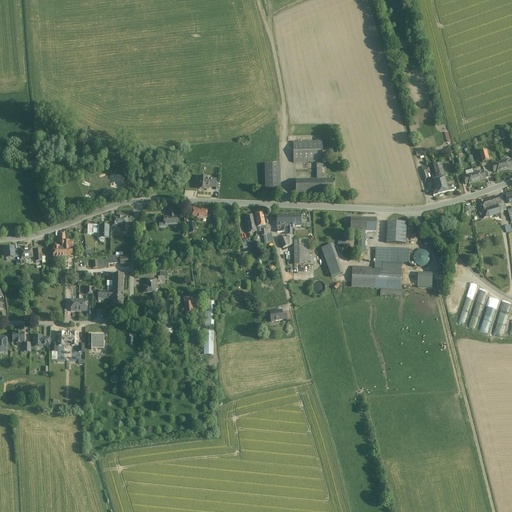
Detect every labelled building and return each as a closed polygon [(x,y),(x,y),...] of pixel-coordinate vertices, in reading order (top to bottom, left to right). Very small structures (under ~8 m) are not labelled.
[(324,94),(286,99),(287,144),(293,144),(322,144),(338,143),(324,94)] [(322,144),(293,144),(293,165),(316,165),(322,165),(322,144)] [(487,153),(480,155),(483,165),(490,163),(487,153)] [(511,162),(509,163),(509,162),(502,164),(505,173),(511,171),(511,170),(511,169),(511,162)] [(502,164),(495,166),(495,167),(492,168),(494,175),(497,174),(497,175),(505,173),(502,164)] [(277,167),(264,167),(265,192),(277,192),(277,167)] [(441,167),(434,168),(438,183),(434,184),(437,193),(432,194),(434,199),(439,197),(440,197),(440,198),(441,198),(442,199),(443,198),(444,196),(454,193),(453,188),(448,190),(441,167)] [(426,171),(422,172),(425,184),(429,183),(427,176),(431,175),(429,170),(426,171)] [(481,174),(474,176),(476,185),(484,183),(483,182),(486,181),(484,174),(481,175),(481,174)] [(467,178),(467,179),(464,180),(466,186),(466,187),(469,186),(469,187),(476,185),(474,176),(467,178)] [(206,180),(205,180),(205,188),(205,189),(211,189),(211,188),(216,189),(216,185),(216,181),(206,180)] [(316,182),(296,183),(295,183),(295,197),(320,197),(319,182),(316,182)] [(322,182),(319,182),(320,197),(333,196),(332,182),(322,182)] [(499,199),(479,206),(481,213),(487,211),(498,207),(498,208),(501,207),(499,199)] [(498,207),(487,211),(490,219),(491,221),(501,217),(498,208),(498,207)] [(169,219),(163,219),(163,223),(158,224),(159,230),(167,229),(167,227),(177,226),(177,218),(175,218),(174,210),(168,210),(169,219)] [(207,211),(192,210),(192,219),(197,219),(197,221),(202,221),(202,219),(207,220),(207,211)] [(487,211),(481,213),(484,221),(490,219),(487,211)] [(262,215),(254,217),(257,230),(258,235),(261,234),(261,233),(266,232),(262,215)] [(128,219),(122,219),(122,217),(117,217),(117,219),(115,219),(115,224),(117,224),(117,226),(122,226),(122,233),(127,233),(128,219)] [(253,217),(244,219),(247,236),(256,234),(253,217)] [(289,217),(277,217),(277,229),(287,228),(289,228),(289,217)] [(300,217),(289,217),(289,228),(292,228),(300,228),(300,217)] [(360,221),(350,220),(350,234),(358,234),(360,234),(360,221)] [(376,221),(360,221),(360,234),(365,234),(375,234),(376,221)] [(186,226),(186,233),(189,233),(189,230),(194,230),(193,225),(186,226)] [(407,226),(387,225),(386,245),(406,246),(407,226)] [(108,228),(102,227),(102,226),(93,226),(93,229),(98,229),(98,234),(100,234),(100,239),(101,240),(102,240),(104,241),(104,237),(108,238),(108,228)] [(271,237),(267,237),(267,238),(263,238),(264,245),(272,244),(271,237)] [(285,240),(279,242),(283,250),(287,249),(289,248),(285,240)] [(308,241),(293,242),(294,267),(309,267),(309,266),(309,257),(308,241)] [(59,249),(59,247),(54,247),(53,248),(54,248),(54,258),(65,258),(65,242),(62,242),(60,244),(62,246),(62,249),(59,249)] [(5,248),(5,252),(3,252),(4,258),(14,257),(13,247),(5,248)] [(343,275),(332,247),(321,251),(331,280),(343,275)] [(32,248),(20,249),(21,258),(33,258),(32,248)] [(41,249),(34,250),(35,262),(42,261),(42,257),(41,249)] [(423,252),(422,252),(420,252),(419,253),(418,253),(417,254),(416,255),(415,257),(414,258),(414,259),(414,261),(414,262),(414,264),(415,265),(416,266),(417,267),(418,268),(420,268),(421,269),(422,269),(424,269),(425,268),(426,267),(428,267),(429,266),(429,264),(430,263),(430,262),(430,260),(430,259),(430,257),(429,256),(428,255),(427,254),(426,253),(425,253),(423,252)] [(380,270),(374,270),(374,272),(371,271),(371,270),(352,269),(351,289),(380,291),(401,292),(402,271),(380,270)] [(123,275),(113,275),(113,282),(108,282),(107,288),(113,288),(113,291),(109,291),(109,292),(98,292),(98,299),(112,299),(112,308),(122,308),(123,275)] [(433,276),(419,275),(418,289),(432,291),(433,276)] [(155,280),(147,280),(147,289),(143,289),(143,294),(153,294),(153,290),(155,290),(155,280)] [(319,283),(318,283),(316,283),(315,283),(314,284),(313,285),(312,286),(312,287),(311,287),(311,288),(311,289),(311,290),(311,291),(311,292),(312,293),(312,294),(313,294),(313,295),(314,295),(315,296),(316,296),(317,297),(318,297),(319,297),(320,296),(321,296),(322,296),(323,295),(323,294),(324,293),(325,292),(325,291),(325,290),(325,289),(325,288),(324,287),(324,286),(323,285),(322,284),(321,283),(320,283),(319,283)] [(198,299),(184,300),(185,315),(193,314),(192,310),(199,309),(198,299)] [(213,301),(205,301),(205,321),(205,325),(213,325),(213,301)] [(177,304),(170,305),(171,317),(178,316),(177,304)] [(281,311),(267,313),(266,313),(265,314),(265,315),(265,316),(266,317),(267,317),(270,316),(271,322),(275,322),(275,321),(282,320),(283,320),(282,314),(281,311)] [(178,318),(171,318),(172,332),(180,331),(178,318)] [(20,333),(16,332),(16,333),(13,333),(13,342),(16,343),(20,343),(24,343),(24,333),(20,333)] [(213,332),(205,332),(205,337),(205,356),(214,355),(213,332)] [(71,335),(64,335),(64,334),(58,334),(58,347),(64,347),(64,346),(71,346),(71,347),(77,347),(77,334),(71,334),(71,335)] [(42,336),(33,336),(33,347),(42,348),(42,338),(42,336)] [(104,338),(91,338),(91,352),(103,352),(104,338)]
